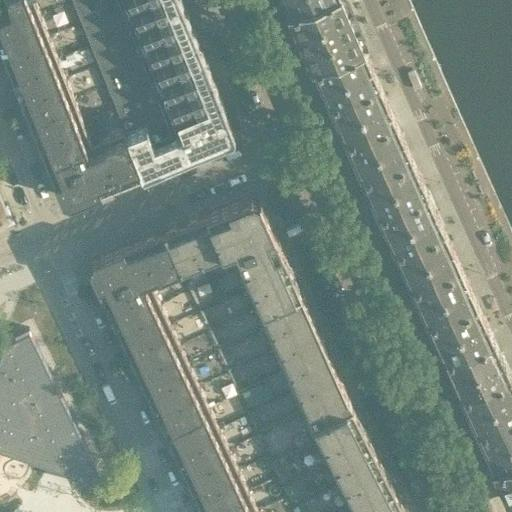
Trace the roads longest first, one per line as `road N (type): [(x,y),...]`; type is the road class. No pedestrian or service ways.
road 1 (residential): [(461,511),(289,145)]
road 2 (residential): [(371,0),(511,315)]
road 3 (residential): [(49,239),(175,511)]
road 4 (residential): [(49,239),(289,145)]
road 5 (residential): [(289,145),(229,0)]
road 6 (residential): [(49,239),(0,114)]
